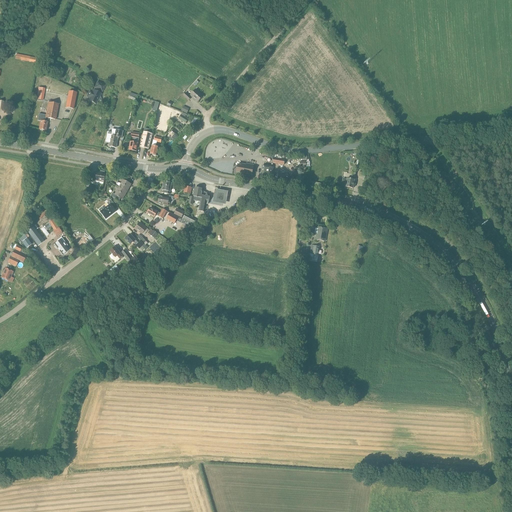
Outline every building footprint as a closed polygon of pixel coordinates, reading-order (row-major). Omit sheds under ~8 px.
[(35,63),(36,58),(16,54),(15,59),(35,63)] [(102,92),(105,86),(98,82),(95,88),(97,89),(95,92),(93,91),(92,92),(90,91),(87,96),(90,97),(89,100),(96,104),(95,103),(96,101),(97,101),(101,100),(101,99),(100,96),(99,96),(100,94),(98,93),(99,90),(102,92)] [(43,100),(45,90),(38,88),(36,99),(43,100)] [(198,102),(203,96),(196,90),(190,96),(198,102)] [(73,109),(76,93),(68,92),(65,108),(73,109)] [(56,120),(59,104),(48,103),(45,118),(45,122),(41,121),(39,130),(46,131),(47,122),(48,119),(56,120)] [(186,117),(187,114),(167,106),(165,115),(169,116),(170,115),(179,119),(186,124),(189,119),(186,117)] [(122,139),(123,132),(116,130),(114,137),(111,136),(110,146),(116,148),(118,138),(122,139)] [(150,133),(150,132),(144,130),(140,148),(144,148),(148,133),(150,133)] [(149,150),(153,134),(148,133),(144,148),(149,150)] [(137,152),(138,143),(130,142),(129,150),(137,152)] [(157,156),(159,148),(152,146),(150,154),(157,156)] [(254,165),(246,164),(246,165),(242,164),(242,166),(238,165),(237,172),(252,175),(254,165)] [(271,178),(273,168),(262,166),(260,176),(271,178)] [(104,182),(105,173),(97,172),(96,176),(93,175),(92,183),(95,183),(96,181),(104,182)] [(119,187),(127,192),(131,185),(127,183),(129,180),(130,181),(132,178),(125,174),(123,177),(122,176),(120,175),(118,178),(120,179),(123,180),(119,187)] [(353,188),(355,176),(352,176),(351,179),(347,179),(347,180),(343,179),(342,183),(346,184),(346,187),(353,188)] [(170,194),(170,192),(172,183),(163,182),(162,191),(161,193),(170,194)] [(123,199),(127,192),(119,187),(115,195),(112,193),(111,196),(118,200),(119,197),(123,199)] [(203,189),(196,188),(195,189),(194,189),(194,190),(194,191),(194,192),(193,197),(190,196),(189,204),(193,204),(193,201),(200,202),(199,211),(205,212),(206,205),(208,205),(210,196),(202,194),(203,189)] [(228,192),(215,190),(212,203),(226,206),(228,192)] [(168,205),(169,198),(159,196),(158,204),(168,205)] [(116,211),(113,208),(115,206),(111,200),(108,202),(110,204),(104,209),(102,208),(99,210),(106,219),(109,217),(116,211)] [(160,213),(150,208),(147,213),(154,217),(156,214),(164,219),(168,211),(163,209),(160,213)] [(43,209),(38,215),(40,217),(41,218),(47,212),(43,209)] [(175,215),(179,217),(183,219),(184,217),(185,215),(177,211),(175,215)] [(179,217),(175,215),(170,213),(167,219),(175,223),(179,217)] [(195,226),(197,221),(185,215),(183,220),(195,226)] [(38,228),(33,222),(30,224),(32,226),(26,230),(38,246),(44,241),(35,230),(38,228)] [(44,227),(51,235),(55,231),(48,223),(44,227)] [(142,234),(146,229),(139,223),(135,228),(142,234)] [(318,229),(315,229),(316,226),(311,226),(310,233),(315,233),(317,234),(316,240),(325,241),(328,229),(318,227),(318,229)] [(309,235),(310,229),(300,227),(299,233),(309,235)] [(156,240),(160,235),(156,232),(152,228),(148,233),(156,240)] [(145,246),(145,245),(140,241),(138,243),(135,240),(130,235),(126,239),(131,244),(133,242),(141,250),(145,246)] [(140,241),(145,245),(147,243),(139,235),(137,237),(140,241)] [(57,242),(54,245),(61,254),(67,250),(64,245),(65,244),(60,238),(56,241),(57,242)] [(26,239),(22,242),(26,249),(31,245),(26,239)] [(23,262),(26,255),(20,252),(22,248),(16,245),(8,263),(16,266),(19,260),(23,262)] [(317,262),(319,247),(314,246),(312,254),(310,254),(309,260),(317,262)] [(122,257),(120,254),(115,247),(110,251),(113,254),(110,257),(112,260),(117,256),(119,259),(122,257)] [(128,261),(131,259),(132,259),(124,250),(121,253),(128,261)] [(119,271),(116,267),(110,271),(114,276),(119,271)] [(12,283),(13,278),(11,277),(13,272),(6,269),(1,278),(9,282),(12,283)]
